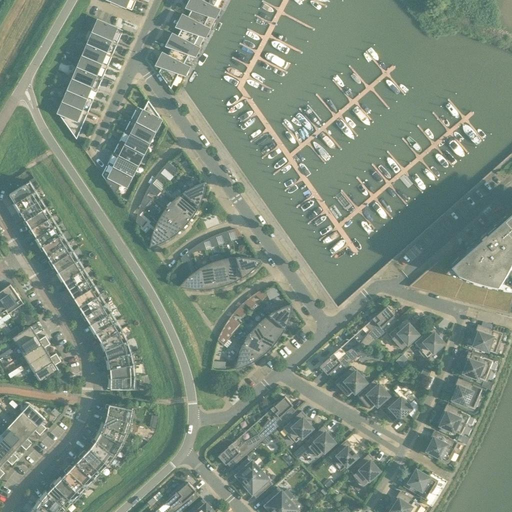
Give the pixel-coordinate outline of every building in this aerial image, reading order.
[(108,0),(112,1),(111,3),(118,6),(119,4),(132,10),(135,1),(134,1),(134,0),(108,0)] [(220,10),(201,0),(189,0),(186,7),(192,9),(188,16),(182,14),(210,29),(204,25),(209,16),(213,17),(217,8),(220,10)] [(201,0),(220,10),(220,9),(214,6),(217,0),(201,0)] [(172,33),(200,48),(194,44),(199,35),(203,36),(206,27),(210,29),(182,14),(176,26),(182,28),(178,36),(172,33)] [(98,19),(93,31),(118,42),(122,34),(119,33),(120,29),(98,19)] [(93,31),(88,43),(113,54),(117,45),(115,45),(116,42),(118,43),(118,42),(93,31)] [(162,52),(190,67),(184,63),(189,54),(193,55),(196,46),(200,48),(172,33),(166,45),(172,47),(168,55),(162,52)] [(88,43),(83,54),(108,65),(112,57),(110,56),(111,54),(113,54),(88,43)] [(190,67),(162,52),(156,64),(162,67),(159,72),(171,89),(179,73),(183,74),(186,65),(190,67)] [(83,54),(78,66),(103,77),(107,68),(105,68),(106,65),(108,66),(108,65),(83,54)] [(78,66),(73,78),(98,88),(102,80),(100,79),(101,77),(103,77),(78,66)] [(73,78),(68,89),(93,100),(97,92),(95,91),(96,88),(98,89),(98,88),(73,78)] [(68,89),(63,101),(88,112),(92,103),(90,103),(91,100),(93,100),(68,89)] [(131,118),(156,131),(162,119),(160,118),(160,117),(148,100),(143,110),(140,108),(138,111),(135,110),(131,118)] [(88,112),(63,101),(58,113),(59,114),(76,139),(87,115),(85,114),(86,111),(88,112)] [(130,121),(125,129),(150,142),(156,131),(131,118),(132,119),(131,122),(130,121)] [(150,142),(125,129),(127,130),(125,133),(124,132),(120,140),(144,153),(150,142)] [(118,143),(114,151),(138,164),(144,153),(120,140),(119,141),(121,141),(119,144),(118,143)] [(138,164),(114,151),(114,152),(115,152),(113,155),(112,154),(108,163),(132,175),(138,164)] [(132,175),(108,163),(109,164),(108,166),(106,166),(102,174),(114,191),(118,183),(126,187),(132,175)] [(173,176),(178,171),(169,163),(164,168),(173,176)] [(156,178),(165,186),(169,181),(160,172),(156,178)] [(9,200),(12,198),(15,202),(15,203),(35,190),(30,181),(7,195),(9,200)] [(206,184),(204,182),(201,183),(198,184),(195,186),(192,187),(189,189),(186,190),(183,192),(199,206),(200,203),(201,200),(203,197),(204,194),(204,191),(205,188),(206,184)] [(152,183),(149,189),(156,196),(161,191),(152,183)] [(18,206),(20,211),(21,211),(41,199),(35,190),(15,203),(15,202),(12,204),(15,208),(18,206)] [(199,206),(183,192),(180,194),(177,196),(175,198),(172,201),(192,218),(194,215),(196,212),(197,209),(199,206)] [(146,195),(143,202),(148,206),(152,201),(146,195)] [(26,220),(46,207),(41,199),(21,211),(20,211),(17,213),(20,217),(23,215),(26,220)] [(192,218),(172,201),(170,203),(168,206),(166,208),(164,211),(183,228),(186,225),(188,223),(190,220),(192,218)] [(31,229),(51,216),(46,207),(26,220),(23,222),(25,226),(28,224),(31,229)] [(511,207),(511,208),(506,212),(496,220),(491,225),(479,235),(473,241),(464,250),(452,247),(408,286),(408,287),(509,313),(511,302),(511,207)] [(158,219),(157,222),(173,236),(176,234),(178,232),(181,230),(183,228),(164,211),(162,214),(160,216),(158,219)] [(139,214),(137,222),(141,226),(146,221),(139,214)] [(37,237),(57,225),(51,216),(31,229),(28,230),(31,235),(34,233),(37,237)] [(150,247),(151,246),(155,245),(158,244),(161,243),(164,241),(167,240),(170,238),(173,236),(157,222),(156,225),(154,228),(153,231),(152,234),(151,237),(151,240),(150,244),(150,247)] [(39,248),(62,234),(57,225),(37,237),(40,242),(37,244),(39,248)] [(237,239),(243,237),(237,229),(234,230),(237,239)] [(224,243),(231,241),(228,232),(221,234),(224,243)] [(48,255),(68,242),(62,234),(39,248),(42,252),(45,250),(48,255)] [(212,247),(218,245),(215,236),(209,239),(212,247)] [(48,261),(50,265),(73,251),(68,242),(48,255),(51,260),(48,261)] [(199,251),(206,249),(204,242),(197,246),(199,251)] [(55,267),(58,272),(78,260),(73,251),(50,265),(52,269),(55,267)] [(223,259),(231,283),(234,282),(237,280),(240,279),(242,277),(236,257),(233,257),(229,258),(226,258),(223,259)] [(239,257),(236,257),(242,277),(245,275),(248,273),(251,271),(253,269),(256,267),(258,264),(260,262),(258,259),(255,258),(252,258),(249,257),(246,257),(242,257),(239,257)] [(210,263),(218,287),(221,286),(224,286),(228,284),(231,283),(223,259),(220,260),(216,261),(213,262),(210,263)] [(58,279),(61,283),(84,268),(78,260),(58,272),(61,277),(58,279)] [(198,269),(205,289),(208,289),(211,289),(215,288),(218,287),(210,263),(207,264),(204,266),(201,267),(198,269)] [(66,285),(69,289),(89,277),(84,268),(61,283),(63,286),(66,285)] [(179,286),(180,286),(183,287),(186,288),(189,288),(192,289),(195,289),(198,289),(202,289),(205,289),(198,269),(196,271),(193,273),(191,275),(188,277),(186,279),(184,281),(182,283),(179,286)] [(69,296),(71,300),(95,286),(89,277),(69,289),(72,294),(69,296)] [(10,284),(0,290),(0,301),(8,314),(23,303),(10,284)] [(77,302),(80,307),(100,294),(95,286),(71,300),(74,304),(77,302)] [(261,291),(255,294),(262,300),(267,295),(261,291)] [(80,314),(82,317),(105,303),(100,294),(80,307),(83,312),(80,314)] [(245,303),(250,308),(255,302),(250,298),(245,303)] [(0,301),(0,324),(11,317),(8,314),(0,301)] [(88,319),(91,324),(111,312),(105,303),(82,317),(85,321),(88,319)] [(292,307),(290,304),(287,305),(284,306),(280,308),(277,309),(274,311),(271,312),(269,314),(285,328),(286,325),(287,322),(289,319),(290,316),(290,313),(291,310),(292,307)] [(360,344),(365,349),(397,321),(393,316),(394,315),(386,306),(365,325),(370,330),(360,344)] [(242,318),(246,312),(240,307),(235,312),(242,318)] [(91,331),(93,335),(116,320),(111,312),(91,324),(94,329),(91,331)] [(285,328),(269,314),(266,316),(263,318),(261,320),(258,323),(278,340),(280,337),(282,334),(283,331),(285,328)] [(231,317),(227,323),(233,328),(238,322),(231,317)] [(401,348),(417,334),(409,325),(412,322),(407,317),(388,334),(394,340),(393,341),(394,342),(394,343),(397,346),(398,347),(399,348),(400,347),(401,348)] [(99,337),(102,341),(122,329),(116,320),(93,335),(96,339),(99,337)] [(13,337),(18,346),(36,335),(33,330),(39,327),(37,322),(31,326),(18,334),(13,337)] [(278,340),(258,323),(256,325),(254,327),(252,330),(250,333),(269,350),(272,347),(274,345),(276,342),(278,340)] [(500,343),(501,341),(499,341),(502,333),(478,324),(475,331),(478,332),(474,345),(495,353),(495,352),(496,353),(498,351),(498,349),(500,345),(500,343)] [(433,351),(443,343),(435,333),(438,331),(433,326),(414,342),(420,349),(419,349),(420,351),(421,353),(423,356),(425,357),(427,359),(434,352),(433,351)] [(103,352),(106,350),(127,340),(122,329),(102,341),(104,346),(101,348),(103,352)] [(269,350),(250,333),(248,335),(246,338),(244,341),(243,344),(259,358),(262,356),(264,354),(267,352),(269,350)] [(223,345),(228,340),(221,334),(218,340),(223,345)] [(39,340),(36,335),(18,346),(23,355),(48,340),(45,336),(39,340)] [(29,364),(47,352),(44,348),(50,344),(48,340),(23,355),(29,364)] [(105,361),(108,360),(108,359),(131,352),(127,340),(106,350),(107,355),(104,357),(105,361)] [(259,358),(243,344),(241,347),(240,350),(239,353),(238,356),(237,359),(236,362),(236,366),(235,369),(236,369),(239,368),(242,367),(245,366),(248,364),(251,363),(253,362),(256,360),(259,358)] [(365,349),(360,344),(345,352),(340,347),(319,366),(327,374),(328,373),(332,378),(365,349)] [(485,380),(486,381),(487,379),(488,377),(489,373),(490,371),(490,369),(489,369),(492,361),(468,351),(465,358),(468,360),(464,372),(484,380),(485,380)] [(50,357),(47,352),(29,364),(34,372),(59,357),(56,353),(50,357)] [(133,364),(131,352),(108,359),(108,360),(109,364),(106,366),(107,370),(110,369),(133,364)] [(59,357),(34,372),(40,381),(46,377),(58,370),(55,365),(61,361),(59,357)] [(110,369),(111,374),(107,375),(108,379),(111,378),(135,376),(133,364),(110,369)] [(354,390),(355,392),(366,382),(364,380),(365,379),(363,377),(361,374),(358,372),(357,373),(356,371),(351,366),(334,381),(347,396),(354,390)] [(423,369),(420,375),(426,378),(429,372),(423,369)] [(470,381),(471,379),(472,375),(464,372),(461,377),(470,381)] [(134,389),(135,376),(111,378),(111,383),(107,384),(107,388),(134,389)] [(479,399),(479,397),(478,396),(482,388),(458,378),(455,385),(458,386),(452,398),(473,408),(474,408),(476,406),(477,404),(478,401),(479,399)] [(387,393),(388,392),(386,390),(383,387),(381,385),(380,386),(378,384),(374,379),(357,394),(370,409),(376,404),(377,405),(388,395),(387,393)] [(490,390),(493,384),(484,380),(483,381),(481,386),(490,390)] [(400,418),(410,408),(409,406),(410,405),(408,403),(406,400),(403,398),(402,399),(401,397),(396,392),(379,407),(392,422),(399,417),(400,418)] [(258,434),(263,439),(295,411),(291,406),(293,405),(285,396),(264,415),(268,420),(258,433),(258,434)] [(15,408),(18,405),(12,400),(9,403),(15,408)] [(22,412),(43,432),(46,428),(41,423),(45,419),(35,409),(29,404),(22,412)] [(108,409),(107,414),(130,421),(132,409),(106,404),(105,408),(108,409)] [(444,416),(440,425),(441,425),(448,428),(460,434),(457,440),(466,444),(469,438),(462,435),(463,433),(464,431),(466,428),(467,426),(467,424),(466,423),(470,415),(446,404),(443,411),(446,412),(444,416)] [(56,417),(60,413),(55,408),(51,412),(56,417)] [(295,442),(312,428),(303,418),(306,416),(301,411),(282,427),(288,434),(287,435),(288,437),(291,440),(292,440),(293,441),(294,440),(295,442)] [(43,432),(22,412),(15,419),(31,434),(34,430),(40,435),(43,432)] [(107,414),(104,413),(103,417),(106,418),(105,423),(104,423),(126,433),(130,421),(107,414)] [(8,427),(29,447),(32,443),(27,438),(31,434),(15,419),(8,427)] [(103,427),(101,432),(121,444),(126,433),(104,423),(105,423),(101,422),(100,425),(103,427)] [(305,442),(293,453),(298,458),(310,447),(310,448),(309,449),(310,450),(311,451),(314,454),(314,455),(315,456),(316,455),(318,456),(334,442),(329,436),(326,433),(328,430),(324,425),(305,442)] [(1,434),(17,449),(20,445),(26,450),(29,447),(8,427),(1,434)] [(101,432),(98,430),(96,434),(99,436),(96,440),(115,455),(121,444),(101,432)] [(453,452),(454,450),(453,450),(457,442),(434,430),(430,437),(433,438),(427,450),(440,457),(439,458),(447,462),(450,459),(451,458),(453,454),(453,452)] [(0,435),(0,447),(15,461),(18,458),(13,453),(17,449),(1,434),(0,435)] [(263,439),(258,434),(243,442),(239,437),(218,456),(226,464),(227,463),(231,468),(263,439)] [(262,441),(265,444),(271,440),(268,436),(262,441)] [(93,444),(90,448),(107,464),(115,455),(96,440),(93,438),(91,441),(93,444)] [(340,470),(356,456),(348,447),(351,445),(346,439),(327,456),(333,462),(332,463),(333,465),(336,468),(338,470),(339,469),(340,470)] [(0,461),(3,464),(7,460),(12,465),(15,461),(0,447),(0,461)] [(107,464),(90,448),(86,452),(84,450),(81,453),(100,472),(107,464)] [(80,459),(76,463),(93,479),(100,472),(81,453),(78,456),(80,459)] [(369,479),(379,470),(371,461),(373,459),(368,453),(350,470),(355,476),(354,477),(355,479),(357,481),(359,484),(361,485),(362,486),(370,480),(369,479)] [(237,476),(244,484),(260,470),(252,461),(248,457),(232,471),(237,476)] [(93,479),(76,463),(72,467),(70,464),(67,468),(86,486),(93,479)] [(66,473),(62,477),(79,494),(86,486),(67,468),(63,471),(66,473)] [(437,482),(437,480),(429,476),(429,477),(416,469),(409,481),(407,479),(403,486),(425,499),(429,492),(431,492),(432,491),(433,489),(435,486),(436,484),(437,482)] [(268,479),(260,470),(244,484),(251,492),(256,498),(272,484),(268,479)] [(79,494),(62,477),(58,482),(55,479),(52,482),(72,501),(79,494)] [(330,480),(325,485),(328,488),(333,483),(330,480)] [(52,488),(48,492),(65,509),(72,501),(52,482),(49,486),(52,488)] [(167,501),(155,511),(154,511),(180,511),(199,496),(195,492),(196,491),(188,482),(167,501)] [(277,487),(261,501),(266,506),(271,511),(276,511),(289,500),(294,496),(287,488),(283,492),(281,491),(277,487)] [(48,492),(46,489),(42,493),(45,496),(41,500),(41,501),(54,511),(61,511),(65,509),(48,492)] [(416,511),(421,505),(400,491),(395,497),(398,499),(391,510),(393,511),(416,511)] [(153,497),(147,502),(151,506),(157,501),(153,497)] [(38,504),(35,509),(38,511),(54,511),(41,501),(41,500),(38,498),(35,502),(38,504)] [(213,511),(207,504),(202,499),(186,511),(213,511)] [(297,509),(289,500),(276,511),(299,511),(297,509)] [(351,501),(348,506),(353,510),(356,505),(351,501)]
